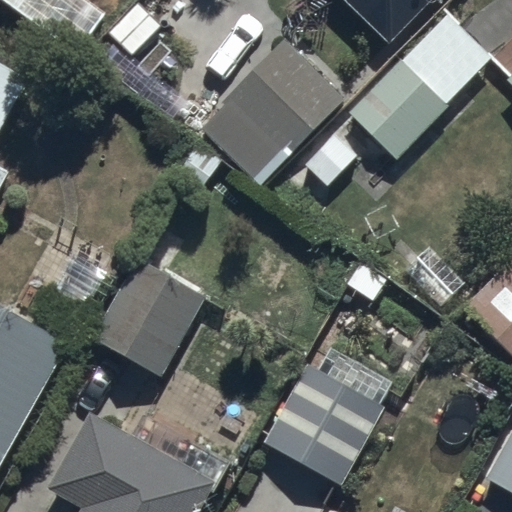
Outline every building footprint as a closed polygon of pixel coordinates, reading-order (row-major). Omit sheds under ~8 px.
[(343,0),(388,44),(431,0),(343,0)] [(406,60),(448,101),(487,61),(445,21),(406,60)] [(344,100),(281,40),(199,126),(262,186),(344,100)] [(400,61),(346,115),(394,163),(448,108),(400,61)] [(0,127),(27,78),(0,63),(0,204),(15,176),(0,167),(0,127)] [(84,339),(156,379),(203,299),(162,275),(183,240),(153,222),(84,339)] [(511,255),(461,306),(511,356),(511,255)] [(0,307),(0,463),(66,345),(0,307)] [(385,409),(305,365),(262,444),(342,488),(385,409)] [(200,511),(212,492),(215,493),(232,463),(146,414),(131,439),(88,415),(45,490),(81,511),(80,511),(200,511)] [(511,430),(484,479),(511,495),(511,430)]
